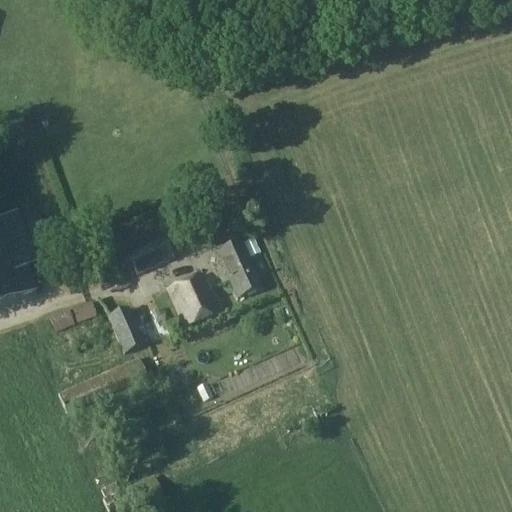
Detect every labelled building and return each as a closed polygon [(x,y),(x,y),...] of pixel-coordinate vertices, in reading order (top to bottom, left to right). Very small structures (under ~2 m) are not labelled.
[(210,235),(237,224),(229,205),(201,216),(210,235)] [(18,215),(0,222),(0,306),(36,292),(26,268),(37,263),(18,215)] [(138,279),(174,261),(163,239),(127,257),(138,279)] [(263,292),(242,245),(216,256),(237,304),(263,292)] [(220,315),(202,276),(168,292),(185,330),(220,315)] [(145,350),(130,312),(108,321),(123,359),(145,350)] [(75,389),(60,395),(57,397),(66,418),(148,382),(139,362),(75,390),(75,389)] [(102,501),(106,511),(136,511),(163,500),(154,479),(120,494),(117,486),(101,493),(104,500),(102,501)]
